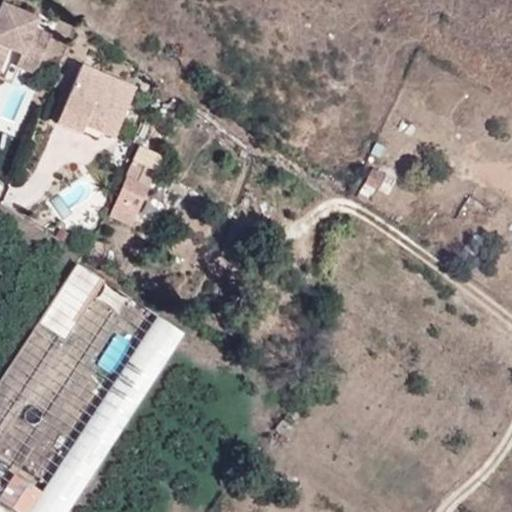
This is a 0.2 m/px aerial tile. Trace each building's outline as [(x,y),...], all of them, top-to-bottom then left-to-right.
[(23,55),(42,63),(53,36),(35,29),(39,19),(3,5),(0,12),(0,74),(10,50),(23,55)] [(37,75),(42,63),(23,55),(18,66),(37,75)] [(87,119),(85,126),(114,139),(135,90),(82,68),(64,110),(87,119)] [(82,134),(85,126),(87,119),(64,110),(58,124),(82,134)] [(368,133),(357,128),(352,142),(363,147),(368,133)] [(154,171),(143,166),(141,170),(133,167),(111,214),(130,222),(154,171)] [(387,177),(373,170),(366,183),(380,190),(387,177)] [(66,511),(183,334),(75,263),(0,378),(0,501),(16,511),(66,511)] [(188,322),(194,326),(198,319),(193,315),(188,322)]
